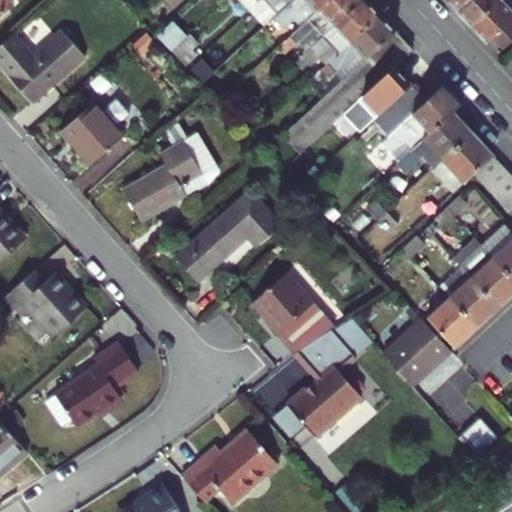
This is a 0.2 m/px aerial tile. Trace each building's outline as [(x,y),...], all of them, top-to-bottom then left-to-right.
[(0,0),(0,25),(27,2),(25,0),(0,0)] [(287,0),(285,3),(282,5),(291,14),(300,6),(309,15),(324,0),(287,0)] [(312,41),(355,0),(324,0),(309,15),(285,37),(290,42),(303,30),(312,41)] [(387,4),(383,0),(355,0),(312,41),(302,51),(309,60),(326,44),(334,53),(387,4)] [(473,0),(467,6),(482,22),(504,0),(473,0)] [(511,0),(504,0),(482,22),(498,39),(502,35),(510,44),(511,42),(511,0)] [(387,4),(334,53),(343,62),(367,40),(372,47),(401,20),(387,4)] [(4,51),(45,97),(114,35),(92,11),(65,35),(46,14),(4,51)] [(176,16),(165,26),(168,30),(179,20),(176,16)] [(179,20),(168,30),(178,41),(189,30),(179,20)] [(289,125),(306,143),(418,38),(401,20),(372,47),(289,125)] [(205,34),(196,24),(189,30),(178,41),(187,50),(205,34)] [(410,50),(387,71),(400,84),(422,63),(410,50)] [(431,89),(390,126),(356,157),(360,161),(374,148),(380,155),(411,126),(419,135),(457,100),(467,91),(449,72),(431,89)] [(377,111),(390,126),(431,89),(417,73),(377,111)] [(104,101),(73,127),(103,161),(133,134),(125,125),(138,113),(125,98),(112,110),(104,101)] [(457,100),(419,135),(400,152),(408,161),(427,144),(438,155),(446,147),(476,120),(457,100)] [(497,143),(476,120),(446,147),(468,170),(478,162),(497,143)] [(135,189),(153,220),(218,181),(228,169),(205,132),(169,154),(176,164),(135,189)] [(497,143),(478,162),(487,172),(507,154),(497,143)] [(438,155),(459,178),(468,170),(446,147),(438,155)] [(495,181),(511,165),(511,159),(507,154),(487,172),(495,181)] [(511,165),(495,181),(505,191),(511,185),(511,165)] [(396,193),(404,186),(399,181),(391,188),(396,193)] [(464,184),(452,195),(460,203),(472,192),(464,184)] [(407,190),(404,186),(396,193),(400,197),(407,190)] [(211,276),(254,239),(251,236),(259,229),(261,231),(270,241),(293,220),(264,187),(190,252),(211,276)] [(447,215),(460,203),(452,195),(440,207),(447,215)] [(35,240),(0,199),(0,259),(5,266),(35,240)] [(511,258),(511,216),(508,213),(487,232),(511,258)] [(487,232),(481,225),(459,245),(465,253),(487,232)] [(406,237),(414,245),(426,234),(418,226),(406,237)] [(251,236),(254,239),(261,231),(259,229),(251,236)] [(511,258),(487,232),(465,253),(477,265),(505,295),(511,288),(511,258)] [(406,237),(394,248),(402,256),(414,245),(406,237)] [(505,295),(477,265),(454,287),(482,317),(505,295)] [(52,282),(43,272),(21,291),(31,302),(60,336),(96,305),(65,270),(52,282)] [(339,325),(293,272),(262,299),(306,349),(339,325)] [(482,317),(454,287),(433,306),(461,336),(482,317)] [(21,291),(9,301),(19,312),(31,302),(21,291)] [(456,342),(427,310),(409,326),(438,359),(456,342)] [(350,368),(367,354),(341,324),(339,325),(306,349),(329,374),(299,401),(326,432),(372,393),(350,368)] [(438,359),(409,326),(390,343),(420,375),(438,359)] [(107,358),(53,396),(71,421),(81,414),(86,421),(129,391),(123,383),(148,366),(127,336),(103,353),(107,358)] [(35,450),(6,416),(0,420),(0,467),(6,474),(35,450)] [(467,430),(482,449),(499,435),(485,417),(467,430)] [(231,451),(226,446),(193,473),(213,498),(229,485),(241,500),(287,463),(259,428),(231,451)] [(154,491),(156,491),(126,511),(190,511),(167,479),(156,486),(154,486),(152,488),(152,489),(152,490),(153,491),(154,491)]
